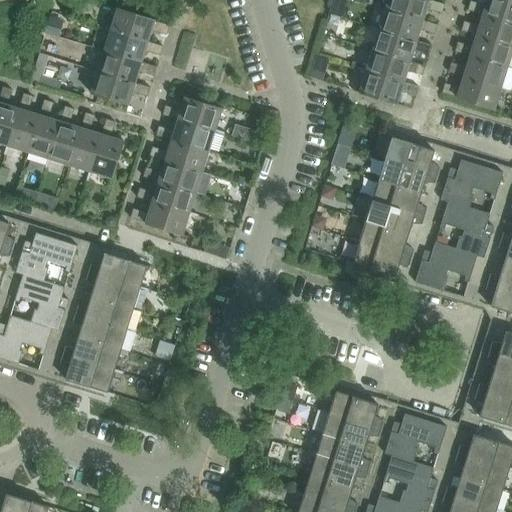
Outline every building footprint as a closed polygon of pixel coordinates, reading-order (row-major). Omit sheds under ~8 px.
[(423,21),(429,1),(429,0),(388,0),(386,9),(423,21)] [(511,22),(511,0),(487,0),(483,14),(511,22)] [(480,9),(480,4),(471,1),(468,10),(479,13),(480,9)] [(442,14),(444,5),(433,2),(432,7),(432,11),(442,14)] [(149,42),(155,21),(155,20),(117,9),(110,30),(149,42)] [(417,42),(423,21),(386,9),(379,30),(417,42)] [(511,46),(511,22),(483,14),(477,36),(511,46)] [(435,34),(438,25),(428,21),(426,27),(426,31),(435,34)] [(167,35),(170,25),(159,22),(158,27),(158,32),(167,35)] [(474,29),(474,24),(465,22),(462,31),(472,34),(474,29)] [(142,63),(149,42),(110,30),(104,51),(142,63)] [(410,63),(417,42),(379,30),(373,51),(410,63)] [(508,67),(511,54),(511,46),(477,36),(470,56),(508,67)] [(160,56),(163,46),(153,43),(151,48),(151,53),(160,56)] [(429,55),(432,46),(421,43),(420,48),(420,52),(429,55)] [(468,50),(468,45),(458,43),(455,52),(466,55),(468,50)] [(49,45),(46,55),(54,57),(57,47),(49,45)] [(136,83),(142,63),(104,51),(98,72),(136,83)] [(404,83),(410,63),(373,51),(366,71),(404,83)] [(501,88),(508,67),(470,56),(464,76),(501,88)] [(422,76),(425,67),(415,63),(413,69),(413,73),(422,76)] [(461,71),(461,66),(452,63),(449,72),(460,76),(461,71)] [(154,76),(157,67),(146,64),(145,69),(144,73),(154,76)] [(397,105),(404,83),(366,71),(359,93),(397,105)] [(129,106),(136,83),(98,72),(91,94),(129,106)] [(495,110),(501,88),(464,76),(457,98),(495,110)] [(148,97),(151,88),(140,84),(138,89),(138,94),(148,97)] [(416,97),(419,88),(408,84),(407,90),(407,94),(416,97)] [(453,96),(455,92),(455,87),(445,84),(442,93),(453,96)] [(9,100),(12,90),(3,88),(0,97),(0,98),(5,100),(9,100)] [(30,106),(33,97),(24,94),(20,105),(25,106),(30,106)] [(216,131),(222,109),(185,98),(178,120),(216,131)] [(51,113),(54,103),(44,100),(41,111),(46,113),(51,113)] [(0,144),(8,147),(20,109),(0,102),(0,144)] [(175,114),(175,109),(166,106),(163,115),(173,119),(175,114)] [(71,119),(74,110),(65,107),(62,118),(67,119),(71,119)] [(29,153),(40,116),(20,109),(8,147),(29,153)] [(92,126),(95,116),(86,113),(82,124),(87,126),(92,126)] [(49,160),(61,122),(40,116),(29,153),(49,160)] [(113,132),(115,123),(106,120),(103,130),(108,132),(113,132)] [(209,152),(216,131),(178,120),(171,140),(209,152)] [(70,166),(81,128),(61,122),(49,160),(70,166)] [(169,134),(169,130),(159,127),(156,136),(167,139),(169,134)] [(90,173),(102,135),(81,128),(70,166),(90,173)] [(112,179),(124,142),(102,135),(90,173),(112,179)] [(511,174),(446,154),(393,138),(353,264),(408,281),(479,303),(486,305),(511,313),(511,174)] [(203,173),(209,152),(171,140),(165,161),(203,173)] [(162,155),(162,150),(153,147),(150,157),(161,160),(162,155)] [(196,193),(203,173),(165,161),(158,181),(196,193)] [(156,176),(156,171),(146,168),(143,178),(154,181),(156,176)] [(242,177),(240,184),(249,187),(252,180),(242,177)] [(190,214),(196,193),(158,181),(152,202),(190,214)] [(149,196),(149,192),(140,189),(137,198),(148,201),(149,196)] [(183,236),(190,214),(152,202),(145,224),(183,236)] [(143,217),(143,212),(133,209),(131,219),(141,222),(143,217)] [(20,227),(0,220),(0,359),(55,376),(108,393),(147,267),(91,249),(20,227)] [(479,384),(474,400),(483,405),(479,416),(511,426),(511,332),(506,331),(502,343),(492,343),(487,358),(496,363),(489,384),(479,384)] [(388,408),(336,392),(299,511),(495,511),(511,460),(511,446),(458,430),(388,408)] [(0,511),(47,511),(49,507),(0,491),(0,511)]
